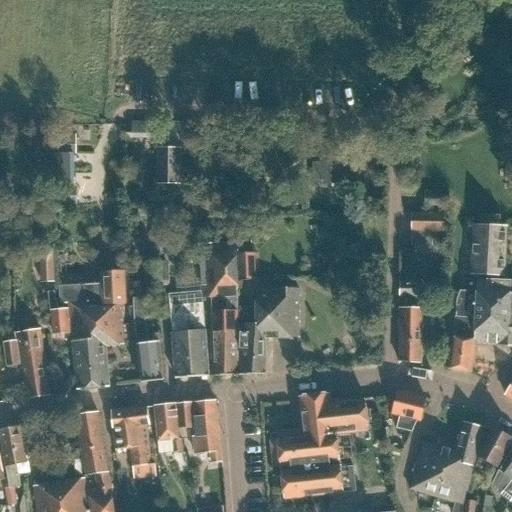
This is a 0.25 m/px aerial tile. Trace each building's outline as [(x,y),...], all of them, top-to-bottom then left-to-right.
[(76,133),(58,134),(59,153),(76,153),(76,133)] [(223,140),(222,152),(236,153),(237,141),(223,140)] [(177,148),(157,148),(157,180),(177,180),(177,148)] [(314,164),(314,184),(349,185),(349,159),(330,159),(330,164),(314,164)] [(247,178),(247,207),(265,207),(265,178),(247,178)] [(203,190),(193,190),(194,208),(204,208),(203,190)] [(425,192),(424,206),(449,206),(449,193),(425,192)] [(412,212),(411,230),(444,231),(445,213),(412,212)] [(477,274),(474,317),(472,343),(511,345),(511,278),(506,279),(508,226),(472,223),(469,274),(477,274)] [(218,250),(200,250),(204,298),(211,298),(212,333),(210,333),(211,377),(238,376),(236,243),(218,243),(218,250)] [(54,255),(41,255),(42,283),(55,282),(54,255)] [(256,280),(255,255),(240,256),(241,280),(256,280)] [(160,263),(148,264),(149,292),(162,291),(160,263)] [(72,308),(72,315),(84,315),(84,317),(102,316),(102,314),(110,313),(111,325),(124,324),(122,293),(125,293),(124,271),(101,272),(102,285),(61,288),(62,309),(72,308)] [(400,281),(398,361),(422,362),(424,282),(400,281)] [(257,307),(240,307),(240,375),(265,375),(266,338),(279,338),(298,339),(299,289),(257,289),(257,307)] [(57,292),(49,293),(51,312),(53,311),(55,335),(70,334),(68,310),(58,311),(57,292)] [(175,301),(169,302),(175,379),(209,376),(202,301),(201,292),(175,295),(175,301)] [(149,345),(147,319),(149,319),(147,297),(133,298),(136,321),(141,383),(164,380),(160,343),(149,345)] [(84,315),(72,315),(77,390),(110,388),(107,347),(125,345),(124,324),(111,325),(110,313),(102,314),(102,316),(84,317),(84,315)] [(472,343),(474,317),(456,315),(448,367),(468,370),(472,343)] [(41,331),(18,334),(28,399),(50,396),(41,331)] [(10,341),(4,342),(7,366),(20,364),(17,340),(16,332),(8,333),(10,341)] [(398,391),(393,413),(400,415),(396,428),(411,432),(417,420),(420,421),(426,398),(398,391)] [(343,467),(340,434),(367,431),(364,399),(332,402),(331,394),(299,397),(303,433),(274,436),(272,437),(271,439),(274,470),(280,470),(283,498),(344,492),(344,489),(355,487),(353,466),(343,467)] [(216,401),(177,404),(179,432),(185,431),(184,428),(197,427),(198,437),(195,437),(196,455),(212,453),(212,464),(221,463),(216,401)] [(175,405),(155,407),(159,453),(182,451),(181,440),(179,440),(175,405)] [(155,464),(151,464),(146,425),(150,425),(148,407),(111,411),(116,450),(131,449),(133,479),(156,476),(155,464)] [(98,413),(76,416),(84,471),(86,480),(90,480),(89,475),(96,474),(99,490),(88,492),(91,511),(114,511),(108,471),(98,413)] [(421,443),(408,491),(455,503),(452,511),(463,511),(464,506),(466,500),(485,429),(463,423),(455,453),(421,443)] [(22,487),(17,463),(27,461),(22,427),(0,430),(0,432),(10,488),(10,489),(15,488),(22,487)] [(483,446),(476,474),(484,478),(490,467),(485,464),(486,461),(498,467),(511,441),(511,440),(492,429),(483,446)] [(511,460),(507,457),(492,484),(498,489),(496,491),(510,502),(511,500),(511,498),(511,460)] [(89,511),(85,478),(34,486),(38,511),(89,511)] [(10,488),(6,489),(8,505),(17,503),(15,488),(10,489),(10,488)] [(488,511),(492,497),(485,496),(482,511),(488,511)] [(475,511),(477,503),(466,500),(463,511),(475,511)]
